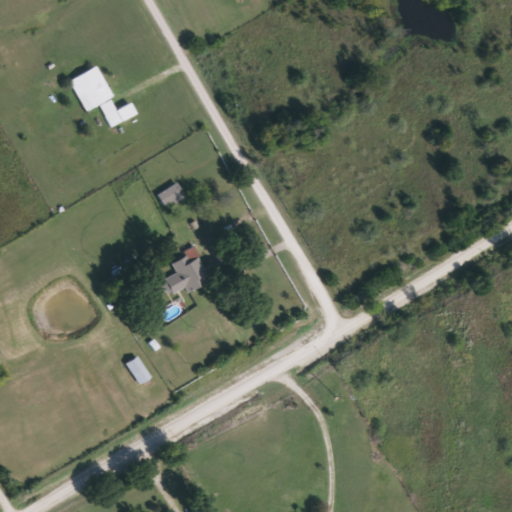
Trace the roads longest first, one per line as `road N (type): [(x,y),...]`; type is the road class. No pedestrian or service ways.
road 1 (residential): [(511,230),(28,511)]
road 2 (residential): [(150,0),(344,331)]
road 3 (residential): [(276,370),(311,396),(324,429),(324,511)]
